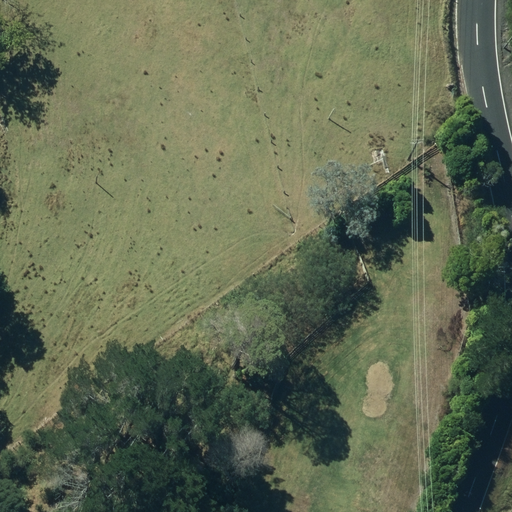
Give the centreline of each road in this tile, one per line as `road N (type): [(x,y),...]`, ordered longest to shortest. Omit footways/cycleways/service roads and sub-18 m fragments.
road 1 (residential): [(511,217),(482,79),(478,0)]
road 2 (residential): [(461,511),(511,357)]
